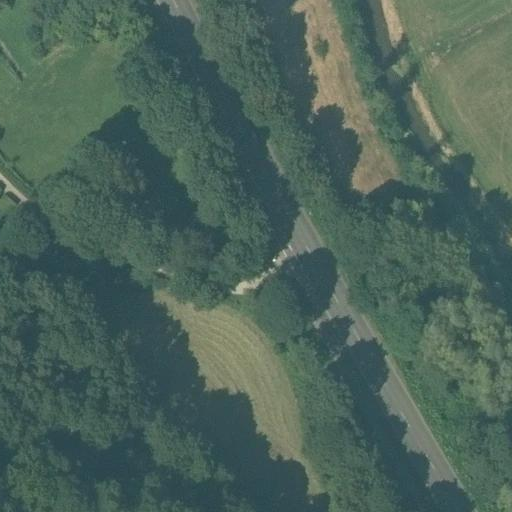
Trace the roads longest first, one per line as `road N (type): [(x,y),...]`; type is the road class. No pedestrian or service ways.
road 1 (primary): [(176,0),(314,260),(463,511)]
road 2 (track): [(0,176),(43,214),(225,286),(249,287),(314,260)]
